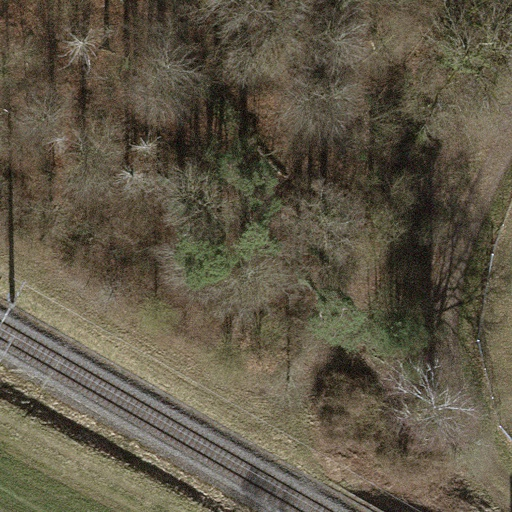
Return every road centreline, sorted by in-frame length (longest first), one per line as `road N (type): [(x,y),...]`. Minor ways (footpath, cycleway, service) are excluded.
road 1 (track): [(511,492),(471,450),(446,364),(454,295),(511,164)]
road 2 (track): [(0,416),(187,511)]
